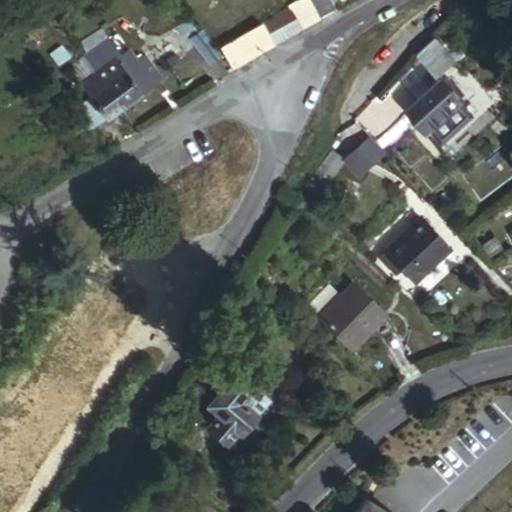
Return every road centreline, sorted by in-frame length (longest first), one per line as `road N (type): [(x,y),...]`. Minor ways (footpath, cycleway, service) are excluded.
road 1 (residential): [(0,227),(300,53)]
road 2 (residential): [(22,511),(169,287),(202,260),(231,250)]
road 3 (unclassified): [(87,511),(231,250)]
road 4 (unclassified): [(511,358),(463,373),(392,411),(285,511)]
road 5 (unclassified): [(231,250),(286,142),(300,53)]
